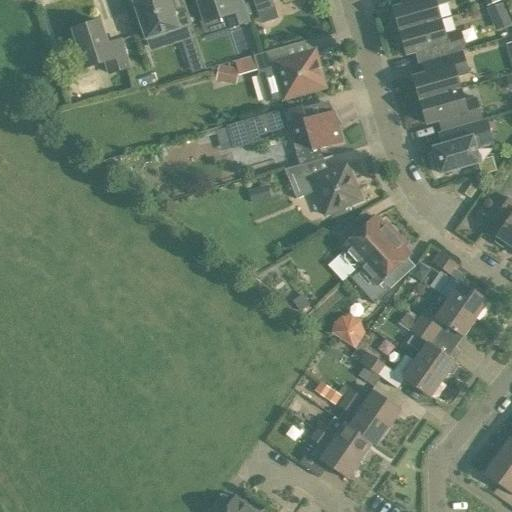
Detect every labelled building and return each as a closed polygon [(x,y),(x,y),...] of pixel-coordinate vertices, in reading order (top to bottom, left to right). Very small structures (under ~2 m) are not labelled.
[(172,13),(168,0),(132,0),(145,39),(168,32),(173,44),(194,37),(185,9),(172,13)] [(196,0),(197,2),(193,3),(199,21),(203,20),(205,24),(223,17),(227,29),(250,21),(242,0),(196,0)] [(252,0),(257,14),(275,8),(271,0),(252,0)] [(399,32),(440,21),(435,5),(450,1),(449,0),(400,0),(402,6),(393,9),(399,32)] [(494,31),(511,26),(502,4),(485,10),(494,31)] [(442,57),(461,52),(464,51),(458,32),(444,36),(440,21),(399,32),(406,55),(436,47),(439,58),(442,57)] [(106,44),(98,22),(72,30),(84,68),(104,61),(108,74),(129,68),(119,40),(106,44)] [(283,61),(280,48),(253,56),(258,74),(276,69),(284,98),(323,87),(313,52),(283,61)] [(419,101),(460,90),(456,78),(468,75),(461,52),(442,57),(445,69),(413,78),(419,101)] [(234,86),(238,70),(218,66),(215,82),(234,86)] [(462,127),(481,121),(475,98),(463,101),(460,90),(419,101),(426,124),(459,115),(462,127)] [(305,121),(301,109),(283,114),(291,141),(308,137),(312,151),(341,143),(332,113),(305,121)] [(278,131),(272,113),(245,121),(226,126),(233,149),(252,144),(260,142),(258,137),(278,131)] [(481,121),(462,127),(461,127),(464,139),(433,149),(440,174),(479,163),(475,149),(483,146),(481,136),(489,134),(485,120),(481,121)] [(328,172),(322,159),(284,170),(296,200),(314,192),(324,216),(361,201),(346,164),(328,172)] [(472,241),(501,202),(485,191),(457,230),(472,241)] [(511,250),(511,200),(507,197),(493,219),(503,226),(494,238),(511,250)] [(359,266),(395,234),(384,222),(381,225),(375,218),(342,247),(359,266)] [(395,234),(359,266),(377,285),(381,281),(389,290),(400,280),(392,271),(409,256),(403,248),(406,246),(395,234)] [(447,300),(475,320),(488,301),(462,283),(466,278),(457,272),(460,268),(438,252),(430,263),(451,277),(452,293),(447,300)] [(462,338),(475,320),(447,300),(441,309),(431,310),(428,314),(423,310),(416,321),(438,336),(445,326),(462,338)] [(438,336),(416,321),(406,314),(398,324),(413,334),(406,344),(420,354),(414,361),(442,381),(455,363),(431,346),(438,336)] [(346,333),(341,329),(336,337),(354,349),(366,331),(346,333)] [(364,367),(363,368),(379,379),(387,368),(366,353),(359,363),(364,367)] [(442,381),(414,361),(409,369),(396,361),(389,372),(430,399),(442,381)] [(337,404),(342,395),(321,382),(316,391),(337,404)] [(344,399),(388,430),(401,411),(372,392),(365,401),(350,391),(344,399)] [(376,447),(388,430),(344,399),(338,407),(344,411),(337,421),(343,425),(344,424),(348,427),(347,427),(376,447)] [(343,425),(337,421),(334,418),(327,428),(321,423),(315,432),(360,462),(372,445),(375,448),(376,447),(347,427),(348,427),(344,424),(343,425)] [(347,481),(360,462),(315,432),(310,440),(317,445),(310,455),(347,481)] [(511,441),(509,439),(496,457),(511,468),(511,441)] [(511,468),(496,457),(484,476),(511,496),(511,495),(511,468)] [(251,511),(253,510),(234,496),(223,511),(251,511)]
